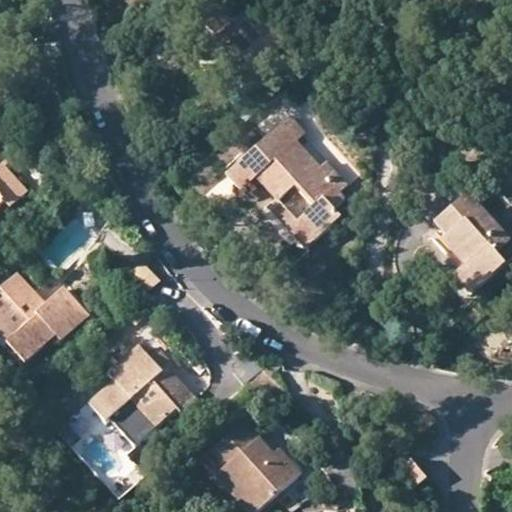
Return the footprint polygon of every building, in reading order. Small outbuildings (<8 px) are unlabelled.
[(245,13),(233,0),(223,0),(201,20),(239,63),(244,59),(257,73),(289,44),(254,5),(245,13)] [(0,160),(0,141),(12,131),(0,118),(0,207),(6,202),(12,210),(30,192),(7,168),(0,160)] [(298,222),(316,242),(343,217),(335,209),(349,198),(343,191),(351,185),(330,161),(324,167),(300,140),(307,135),(291,118),(230,175),(244,192),(259,178),(280,201),(296,186),(316,208),(298,222)] [(13,164),(0,149),(0,160),(7,168),(13,164)] [(280,201),(298,222),(316,208),(296,186),(280,201)] [(470,194),(437,224),(448,236),(438,246),(460,272),(455,276),(472,295),(506,264),(497,253),(511,240),(470,194)] [(306,251),(316,242),(298,222),(280,201),(270,209),(306,251)] [(161,280),(144,262),(125,278),(144,297),(161,280)] [(19,276),(0,293),(0,342),(6,350),(10,346),(28,365),(59,336),(63,341),(90,316),(65,290),(47,306),(19,276)] [(165,374),(154,362),(142,347),(111,376),(118,383),(91,407),(107,426),(112,422),(136,448),(178,410),(182,414),(197,400),(170,369),(165,374)] [(165,351),(154,362),(165,374),(170,369),(176,364),(165,351)] [(239,373),(250,387),(268,371),(256,358),(239,373)] [(268,371),(250,387),(263,402),(281,386),(268,371)] [(283,465),(274,455),(246,424),(204,462),(248,511),(260,511),(303,474),(290,459),(283,465)] [(281,449),(274,455),(283,465),(290,459),(281,449)] [(430,483),(415,465),(402,476),(417,494),(430,483)] [(357,491),(351,467),(335,471),(341,495),(357,491)]
